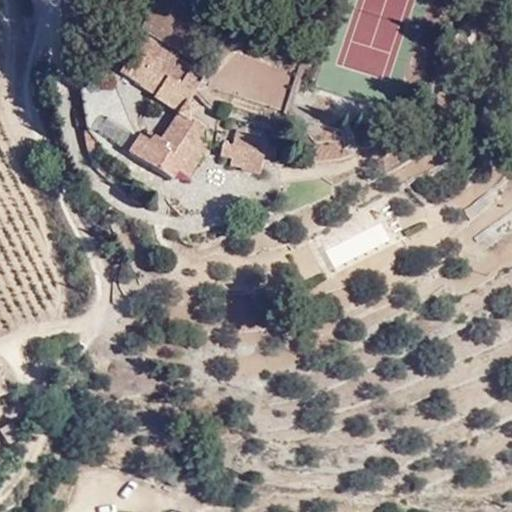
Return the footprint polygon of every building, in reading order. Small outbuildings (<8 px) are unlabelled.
[(110,80),(176,117),(182,107),(187,99),(192,89),(175,79),(182,67),(131,38),(119,59),(121,60),(110,80)] [(111,135),(105,96),(77,99),(81,139),(111,135)] [(191,112),(182,107),(176,117),(162,142),(158,149),(152,147),(139,167),(169,184),(176,172),(197,141),(202,131),(187,122),(191,112)] [(126,158),(139,167),(152,147),(158,149),(162,142),(144,132),(139,142),(136,140),(126,158)] [(244,162),(244,174),(261,176),(264,154),(260,153),(261,142),(230,136),(228,148),(221,147),(220,159),(232,161),(244,162)] [(197,141),(176,172),(189,179),(209,148),(197,141)] [(232,161),(231,172),(244,174),(244,162),(232,161)] [(374,209),(316,240),(333,271),(391,240),(374,209)]
